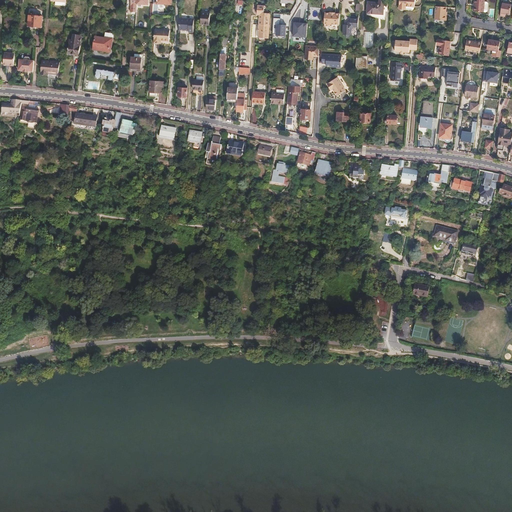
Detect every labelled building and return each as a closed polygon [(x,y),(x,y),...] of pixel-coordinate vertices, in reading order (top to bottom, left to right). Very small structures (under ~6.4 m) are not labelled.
[(381,0),(381,3),(368,2),(367,14),(385,20),(387,3),(386,0),(381,0)] [(399,0),(399,8),(406,9),(406,7),(415,7),(415,0),(399,0)] [(475,0),(475,11),(485,12),(486,1),(486,0),(475,0)] [(504,14),(509,15),(511,5),(502,3),(500,16),(503,17),(504,14)] [(260,14),(259,24),(270,25),(270,13),(264,13),(264,6),(258,5),(257,14),(260,14)] [(436,19),(448,20),(448,15),(447,15),(447,7),(437,6),(436,19)] [(200,25),(209,25),(209,14),(201,13),(200,25)] [(331,25),(339,26),(340,15),(335,14),(335,13),(330,13),(329,14),(325,13),(324,25),(326,25),(327,26),(330,27),(331,25)] [(28,26),(42,28),(42,17),(41,17),(41,16),(38,16),(35,16),(34,15),(29,14),(28,26)] [(355,25),(358,26),(359,18),(351,17),(351,21),(348,24),(344,24),(344,33),(345,33),(348,37),(350,34),(352,34),(352,28),(355,25)] [(194,19),(180,18),(179,30),(185,31),(185,29),(188,29),(188,32),(193,33),(194,19)] [(308,23),(295,22),(294,36),(306,37),(308,23)] [(288,24),(278,23),(278,34),(287,35),(288,24)] [(270,25),(259,24),(258,38),(269,38),(270,25)] [(154,43),(159,43),(159,41),(161,41),(161,40),(169,41),(170,30),(165,29),(164,30),(155,29),(154,43)] [(93,49),(99,50),(99,49),(109,51),(110,45),(112,46),(114,34),(106,32),(105,38),(95,36),(93,49)] [(74,55),(79,55),(82,35),(74,34),(73,40),(70,39),(68,53),(74,53),(74,55)] [(410,41),(408,41),(408,53),(410,53),(410,50),(417,50),(418,40),(410,39),(410,41)] [(438,54),(449,56),(450,50),(449,50),(450,41),(439,39),(438,45),(440,45),(438,54)] [(482,42),(467,39),(466,49),(475,51),(480,52),(482,42)] [(500,43),(488,40),(486,51),(493,52),(498,53),(498,52),(500,43)] [(408,53),(408,41),(396,41),(395,52),(408,53)] [(319,46),(306,45),(306,53),(305,60),(311,60),(311,56),(319,57),(319,46)] [(3,64),(14,65),(15,52),(5,52),(3,64)] [(340,68),(341,67),(342,56),(322,54),(322,63),(326,64),(326,66),(336,66),(338,68),(340,68)] [(357,56),(356,68),(367,68),(367,57),(357,56)] [(141,69),(142,58),(134,57),(132,57),(131,68),(141,69)] [(29,72),(34,73),(35,62),(31,61),(31,59),(29,58),(27,58),(25,59),(25,61),(20,60),(19,71),(24,72),(23,73),(29,73),(29,72)] [(46,75),(58,77),(60,62),(42,60),(40,74),(46,75)] [(391,80),(401,81),(401,71),(403,71),(403,68),(402,68),(402,66),(401,66),(401,63),(393,62),(391,80)] [(420,78),(428,79),(428,76),(436,77),(436,67),(421,66),(420,78)] [(511,69),(504,67),(503,76),(511,77),(511,76),(511,69)] [(95,78),(113,80),(114,71),(96,68),(95,78)] [(449,68),(442,68),(442,75),(448,76),(447,85),(452,85),(453,82),(459,83),(460,72),(448,71),(449,68)] [(496,83),(498,73),(484,71),(482,81),(496,83)] [(332,89),(337,96),(346,91),(337,78),(326,85),(331,91),(332,89)] [(150,92),(163,93),(164,82),(151,81),(150,92)] [(196,81),(195,95),(204,95),(204,82),(198,81),(196,81)] [(478,93),(479,83),(467,81),(466,92),(470,92),(470,94),(473,94),(474,93),(478,93)] [(289,85),(288,91),(287,102),(298,103),(298,92),(300,92),(301,86),(295,86),(289,85)] [(228,87),(228,98),(237,99),(238,88),(228,87)] [(182,98),(187,99),(188,88),(179,88),(178,97),(182,97),(182,98)] [(272,103),(284,104),(285,88),(277,88),(276,93),(273,92),(272,103)] [(253,93),(252,104),(265,105),(266,94),(253,93)] [(207,95),(207,109),(215,110),(216,96),(207,95)] [(2,113),(20,114),(22,104),(21,103),(22,100),(12,99),(12,103),(3,103),(2,113)] [(237,99),(237,111),(241,111),(241,113),(244,113),(245,100),(237,99)] [(422,116),(433,118),(435,102),(424,101),(422,116)] [(471,103),(470,111),(479,112),(480,104),(471,103)] [(59,115),(68,116),(70,105),(61,104),(59,115)] [(21,120),(36,123),(39,109),(23,107),(21,120)] [(301,119),(311,120),(311,111),(309,110),(309,109),(305,109),(304,110),(302,110),(301,119)] [(337,121),(349,121),(349,113),(337,112),(337,121)] [(371,118),(373,118),(373,115),(371,115),(371,114),(362,113),(361,122),(371,123),(371,118)] [(74,125),(95,127),(96,117),(75,114),(74,125)] [(493,125),(494,116),(483,114),(482,123),(493,125)] [(388,116),(388,123),(388,124),(397,124),(397,121),(399,121),(399,118),(397,118),(397,116),(388,116)] [(422,117),(420,127),(436,129),(437,118),(433,118),(422,116),(422,117)] [(103,133),(112,134),(113,129),(115,129),(116,122),(116,120),(115,120),(114,120),(113,120),(112,123),(110,122),(111,118),(106,117),(105,120),(107,121),(106,123),(103,122),(102,126),(103,127),(103,133)] [(136,130),(137,125),(133,124),(133,122),(123,120),(119,137),(134,140),(135,130),(136,130)] [(452,125),(441,124),(439,138),(443,138),(449,139),(450,139),(451,139),(452,125)] [(162,126),(160,138),(176,141),(177,139),(174,138),(176,129),(162,126)] [(299,133),(307,134),(308,127),(300,126),(299,133)] [(504,145),(511,146),(511,140),(511,132),(510,132),(510,129),(501,128),(497,149),(503,150),(504,145)] [(471,141),(472,133),(463,131),(461,141),(471,142),(471,141)] [(199,142),(200,142),(202,133),(191,132),(189,141),(194,141),(199,142)] [(206,167),(213,168),(214,160),(216,160),(217,154),(220,154),(222,144),(219,144),(220,137),(213,135),(212,144),(208,143),(205,158),(207,159),(206,167)] [(492,150),(494,141),(485,140),(484,149),(492,150)] [(229,141),(227,154),(232,155),(232,153),(243,155),(244,145),(234,143),(234,141),(229,141)] [(259,154),(271,156),(272,149),(260,146),(259,154)] [(314,161),(316,154),(316,153),(313,153),(312,156),(309,155),(309,153),(302,151),(301,153),(298,163),(310,166),(311,160),(314,161)] [(315,174),(329,177),(332,166),(330,165),(330,163),(319,160),(315,174)] [(381,174),(397,177),(398,170),(399,166),(400,166),(400,162),(395,162),(394,167),(390,166),(390,167),(383,166),(381,174)] [(272,182),(284,184),(285,177),(278,176),(279,173),(283,173),(283,172),(289,173),(289,166),(285,165),(285,164),(280,163),(280,164),(278,164),(277,170),(274,170),(272,182)] [(429,171),(428,182),(436,183),(441,184),(447,185),(449,172),(450,166),(446,165),(443,165),(442,172),(441,175),(435,174),(435,172),(429,171)] [(362,182),(364,172),(349,169),(348,174),(347,178),(348,179),(347,182),(355,184),(356,181),(362,182)] [(410,179),(417,181),(418,171),(413,171),(413,169),(410,169),(410,170),(404,169),(402,178),(403,178),(410,179)] [(493,192),(495,192),(498,181),(499,175),(494,174),(492,180),(485,178),(484,183),(482,183),(480,194),(481,194),(481,197),(482,197),(491,200),(492,193),(493,192)] [(464,191),(470,192),(472,183),(454,180),(454,182),(451,182),(450,187),(452,187),(452,189),(459,190),(459,191),(463,193),(464,191)] [(499,194),(511,198),(511,187),(511,188),(511,186),(509,185),(508,187),(505,185),(503,191),(501,190),(499,194)] [(395,209),(390,208),(389,215),(406,219),(407,211),(401,210),(402,209),(396,207),(395,209)] [(446,242),(455,244),(458,232),(437,227),(435,237),(447,240),(446,242)] [(385,233),(383,241),(391,243),(393,235),(385,233)] [(468,259),(475,260),(477,253),(463,250),(460,260),(467,261),(468,259)] [(286,305),(290,306),(291,306),(299,263),(295,262),(286,305)] [(474,282),(475,275),(468,273),(466,281),(474,282)] [(430,287),(415,284),(413,295),(428,297),(430,287)]
